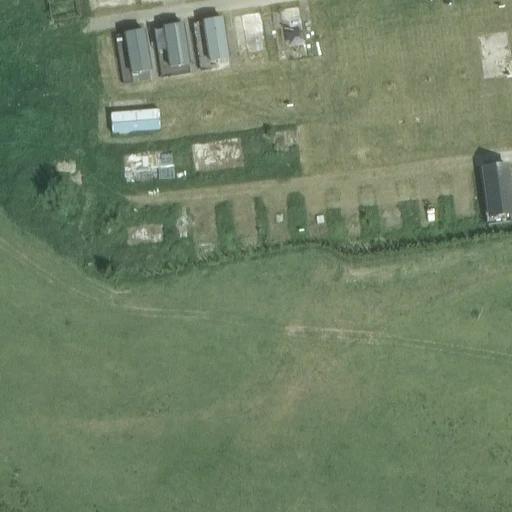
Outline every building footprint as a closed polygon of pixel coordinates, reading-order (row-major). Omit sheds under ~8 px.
[(231,61),(224,18),(203,22),(209,64),(231,61)] [(170,69),(191,66),(185,24),(163,28),(170,69)] [(133,73),(155,69),(147,29),(126,33),(133,73)] [(113,112),(112,130),(151,130),(152,112),(113,112)] [(125,285),(178,272),(167,214),(115,220),(125,285)]
